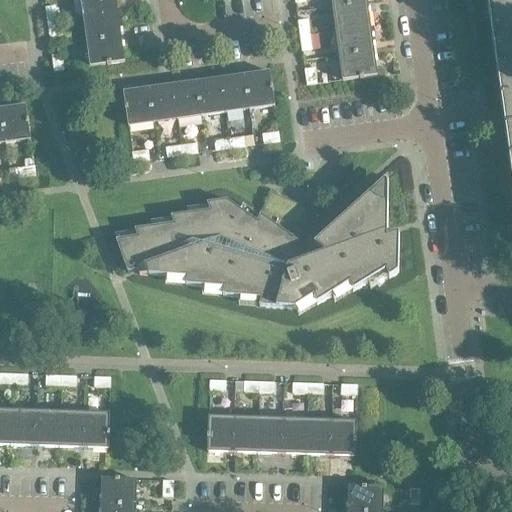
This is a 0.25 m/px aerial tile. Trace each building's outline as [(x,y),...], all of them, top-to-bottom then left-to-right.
[(118,14),(115,0),(81,0),(84,19),(118,14)] [(367,4),(366,0),(331,0),(332,9),(367,4)] [(511,0),(487,0),(511,177),(511,0)] [(370,28),(367,4),(332,9),(336,33),(370,28)] [(55,8),(45,9),(47,24),(57,23),(55,8)] [(121,38),(118,14),(84,19),(88,43),(121,38)] [(308,21),(298,23),(300,37),(310,36),(308,21)] [(59,38),(57,23),(47,24),(49,39),(59,38)] [(374,52),(370,28),(336,33),(339,57),(374,52)] [(312,51),(310,36),(300,37),(302,52),(312,51)] [(124,63),(121,38),(88,43),(91,67),(90,67),(90,68),(106,66),(107,67),(111,66),(111,65),(124,63)] [(377,77),(374,52),(339,57),(342,82),(359,79),(359,80),(364,80),(364,79),(377,77)] [(62,56),(52,57),(54,73),(64,72),(62,56)] [(314,70),(304,71),(307,87),(317,85),(314,70)] [(272,87),(270,73),(245,77),(250,112),(275,108),(272,91),(273,91),(273,87),(272,87)] [(250,112),(245,77),(221,80),(226,115),(250,112)] [(226,115),(221,80),(197,83),(201,118),(226,115)] [(201,118),(197,83),(173,87),(177,122),(201,118)] [(177,122),(173,87),(148,90),(153,125),(177,122)] [(153,125),(148,90),(123,94),(125,107),(124,107),(125,112),(126,112),(128,128),(153,125)] [(26,107),(1,110),(6,145),(30,142),(28,125),(29,125),(28,120),(28,121),(26,107)] [(278,134),(277,134),(262,136),(263,146),(280,144),(278,134)] [(244,139),(229,141),(230,151),(246,149),(244,139)] [(215,153),(230,151),(229,141),(214,143),(215,153)] [(196,145),(181,147),(182,157),(197,155),(196,145)] [(167,159),(182,157),(181,147),(166,149),(167,159)] [(133,164),(149,162),(148,152),(132,154),(133,164)] [(18,170),(19,180),(36,178),(34,167),(18,170)] [(315,245),(298,233),(295,231),(292,239),(260,216),(257,223),(227,201),(207,204),(210,212),(171,217),(174,225),(135,231),(137,238),(116,241),(128,274),(137,271),(139,276),(188,280),(185,287),(224,290),(222,298),(261,301),(259,309),(295,311),(314,300),(317,307),(350,286),(353,294),(386,273),(389,281),(398,275),(399,235),(387,239),(388,179),(315,245)] [(0,386),(12,386),(12,376),(0,375),(0,386)] [(28,377),(12,376),(12,386),(27,387),(28,377)] [(61,388),(61,378),(46,377),(46,387),(61,388)] [(76,378),(61,378),(61,388),(76,388),(76,378)] [(94,389),(110,390),(111,379),(94,379),(94,389)] [(209,393),(210,393),(225,393),(226,383),(209,382),(209,393)] [(259,394),(259,384),(244,384),(243,394),(259,394)] [(274,395),(274,385),(259,384),(259,394),(274,395)] [(292,395),(307,396),(308,386),(292,385),(292,395)] [(323,396),(323,386),(308,386),(307,396),(323,396)] [(357,397),(357,387),(341,387),(341,397),(357,397)] [(0,447),(10,447),(11,413),(0,412),(0,447)] [(34,448),(36,414),(11,413),(10,447),(34,448)] [(59,449),(60,415),(36,414),(34,448),(59,449)] [(83,450),(84,415),(60,415),(59,449),(83,450)] [(108,416),(84,415),(83,450),(108,451),(109,437),(110,437),(110,433),(109,433),(109,415),(108,415),(108,416)] [(232,454),(234,420),(209,419),(210,419),(208,419),(208,436),(207,436),(207,440),(208,440),(207,454),(232,454)] [(257,455),(258,421),(234,420),(232,454),(257,455)] [(281,456),(282,422),(258,421),(257,455),(281,456)] [(305,457),(306,423),(282,422),(281,456),(305,457)] [(330,458),(331,423),(306,423),(305,457),(330,458)] [(355,424),(331,423),(330,458),(355,458),(355,445),(356,445),(356,441),(355,440),(356,423),(355,423),(355,424)] [(102,480),(102,481),(101,506),(135,507),(136,483),(137,483),(137,481),(120,481),(120,480),(115,480),(115,481),(102,480)] [(162,498),(172,499),(173,483),(163,482),(162,498)] [(348,488),(347,511),(381,511),(383,491),(383,489),(366,489),(366,488),(362,488),(362,489),(348,488)] [(409,506),(419,507),(420,491),(409,490),(409,506)]
